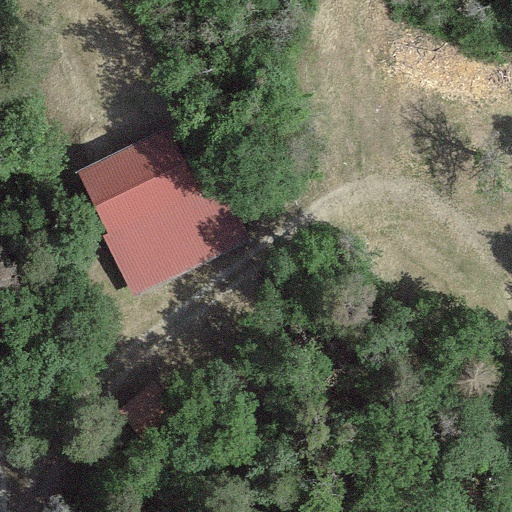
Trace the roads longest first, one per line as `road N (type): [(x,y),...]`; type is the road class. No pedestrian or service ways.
road 1 (track): [(511,118),(429,183),(366,196),(301,223),(119,374),(17,511)]
road 2 (track): [(429,183),(344,0)]
